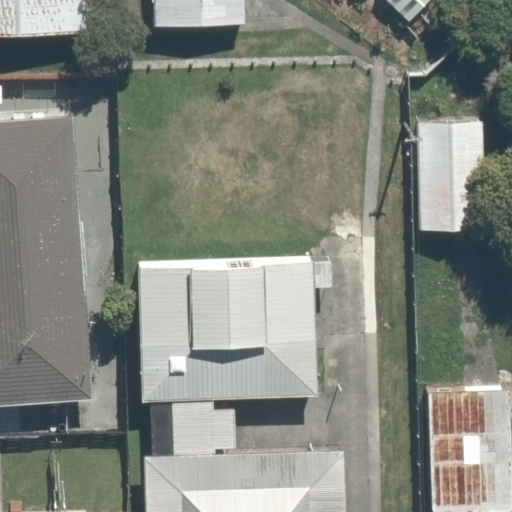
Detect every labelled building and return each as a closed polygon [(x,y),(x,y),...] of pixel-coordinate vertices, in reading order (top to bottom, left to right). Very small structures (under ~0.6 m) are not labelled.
[(86,0),(0,0),(0,28),(88,27),(86,0)] [(154,0),(155,22),(247,20),(246,0),(154,0)] [(511,21),(479,41),(511,99),(511,21)] [(163,70),(132,71),(132,122),(164,122),(163,70)] [(0,400),(94,393),(74,109),(0,114),(0,400)] [(488,118),(415,117),(413,230),(487,231),(488,118)] [(151,448),(144,448),(145,511),(345,511),(343,445),(216,448),(215,443),(235,443),(234,404),(214,405),(214,394),(318,391),(314,255),(137,261),(141,398),(150,398),(151,448)] [(511,377),(424,382),(430,511),(457,511),(511,509),(511,377)]
